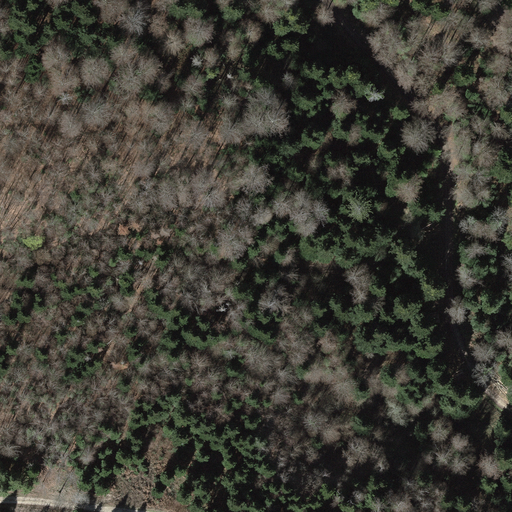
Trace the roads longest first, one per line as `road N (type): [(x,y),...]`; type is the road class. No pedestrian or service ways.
road 1 (track): [(326,0),(446,147),(451,333),(476,378),(511,411)]
road 2 (track): [(128,511),(0,501)]
